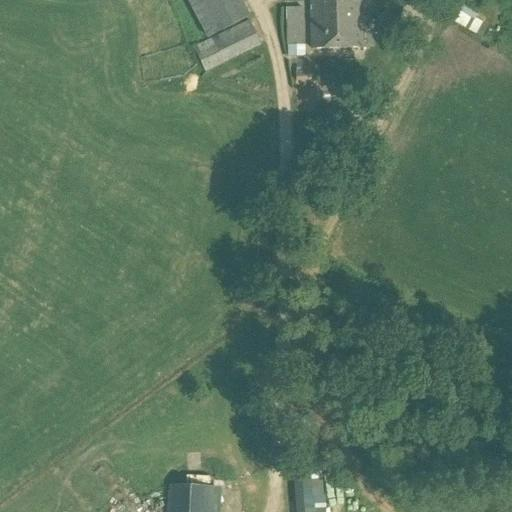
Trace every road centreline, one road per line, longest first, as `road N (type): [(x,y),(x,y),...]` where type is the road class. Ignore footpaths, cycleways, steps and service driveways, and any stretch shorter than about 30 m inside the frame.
road 1 (track): [(281,511),(277,378),(294,242),(273,31),(257,0)]
road 2 (track): [(294,242),(423,0)]
